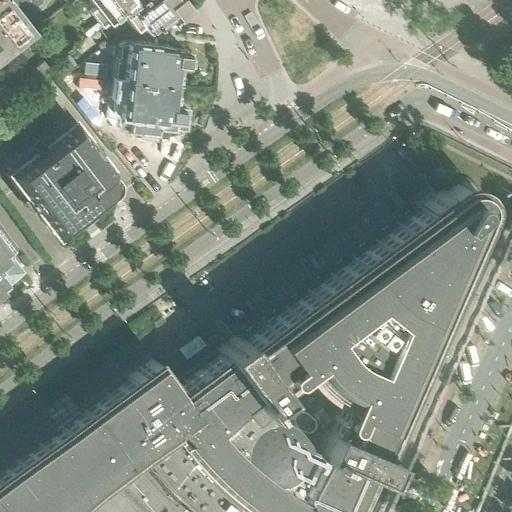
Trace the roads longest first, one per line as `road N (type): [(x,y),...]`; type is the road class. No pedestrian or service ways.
road 1 (residential): [(0,397),(392,111),(432,95),(484,103)]
road 2 (residential): [(285,123),(0,335)]
road 3 (secondary): [(511,329),(431,511)]
road 4 (residential): [(235,0),(270,64),(285,123)]
